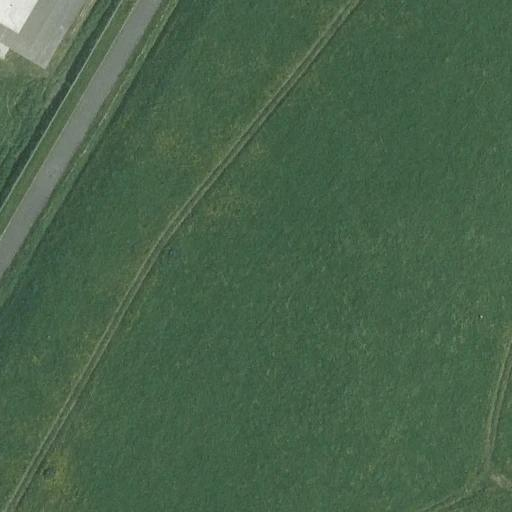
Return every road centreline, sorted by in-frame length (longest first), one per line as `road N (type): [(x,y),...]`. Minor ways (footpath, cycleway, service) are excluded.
road 1 (track): [(6,511),(159,243),(347,0)]
road 2 (track): [(511,481),(491,472),(488,452),(511,351)]
